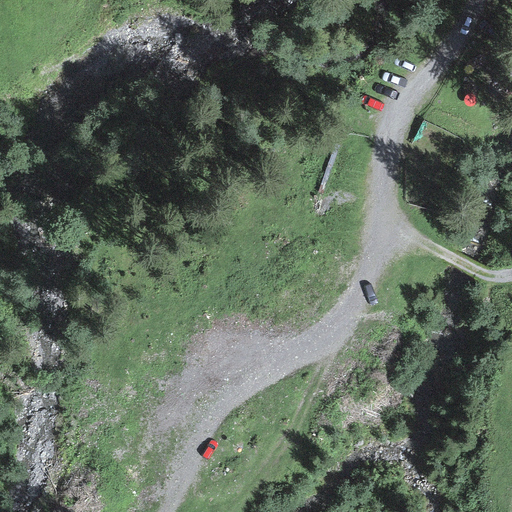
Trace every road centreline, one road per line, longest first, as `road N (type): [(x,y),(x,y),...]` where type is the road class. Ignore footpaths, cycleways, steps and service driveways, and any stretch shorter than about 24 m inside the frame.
road 1 (track): [(397,225),(386,169),(398,119),(479,0)]
road 2 (track): [(397,225),(484,274),(511,272)]
